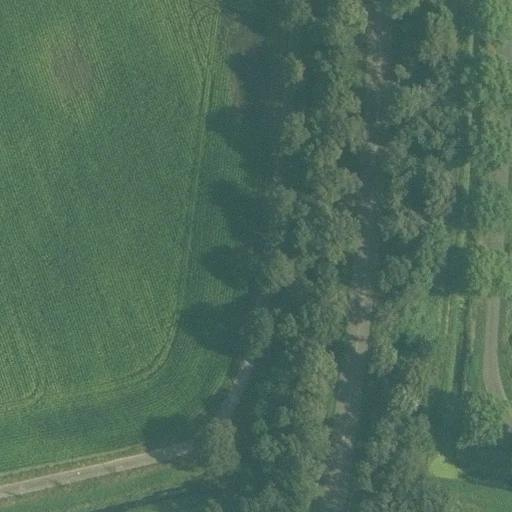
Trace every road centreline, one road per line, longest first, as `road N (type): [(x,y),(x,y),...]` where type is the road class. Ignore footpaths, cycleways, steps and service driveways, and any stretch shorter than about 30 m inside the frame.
road 1 (unclassified): [(296,0),(256,346),(241,401),(208,439),(160,458),(0,493)]
road 2 (tertiary): [(330,511),(370,180),(378,0)]
road 3 (unclassified): [(505,0),(490,354),(494,395),(511,427)]
